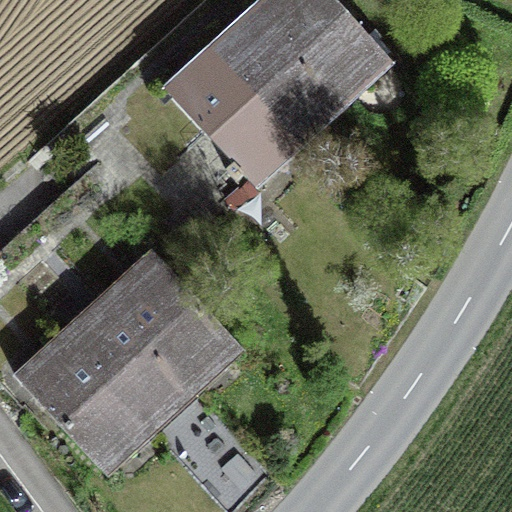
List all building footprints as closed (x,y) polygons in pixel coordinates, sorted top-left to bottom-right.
[(332,0),(278,0),(262,15),(339,99),(385,57),(332,0)] [(295,140),(339,99),(262,15),(218,55),(295,140)] [(249,182),(295,140),(218,55),(172,97),(249,182)] [(51,235),(104,294),(112,302),(159,260),(161,262),(249,182),(172,97),(55,205),(51,235)] [(0,268),(1,270),(60,334),(146,427),(190,386),(112,302),(104,294),(51,235),(20,236),(0,254),(0,268)] [(159,260),(112,302),(190,386),(236,344),(161,262),(159,260)] [(100,469),(146,427),(60,334),(1,270),(0,271),(0,380),(23,405),(33,395),(100,469)]
